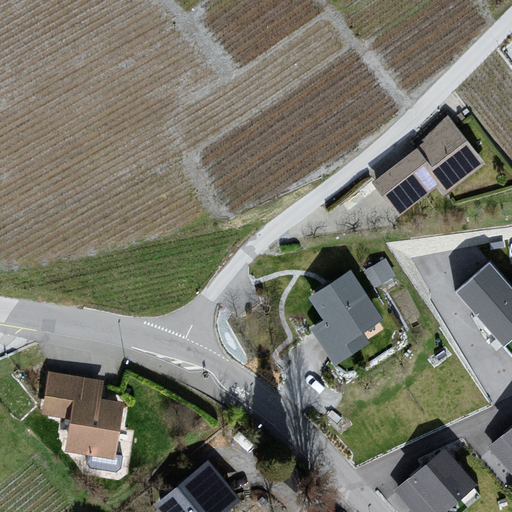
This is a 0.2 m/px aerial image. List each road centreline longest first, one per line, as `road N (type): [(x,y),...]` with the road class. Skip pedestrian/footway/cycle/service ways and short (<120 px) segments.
road 1 (residential): [(180,349),(244,255),(403,128),(511,19)]
road 2 (tertiary): [(374,511),(267,401),(180,349)]
road 3 (tertiary): [(180,349),(111,328),(0,312)]
